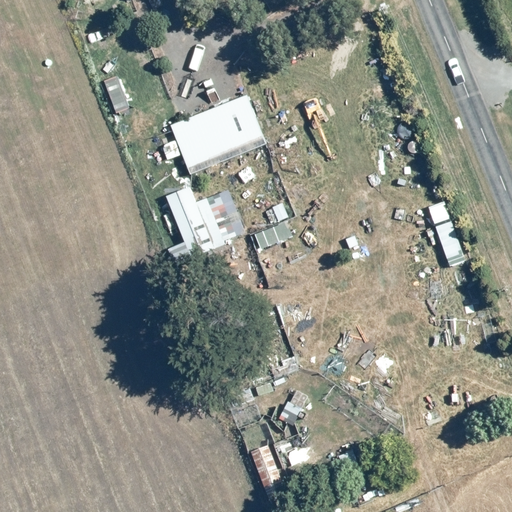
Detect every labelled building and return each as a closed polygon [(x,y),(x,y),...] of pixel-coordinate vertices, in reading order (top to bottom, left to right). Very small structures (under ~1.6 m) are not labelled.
[(252,95),(171,125),(189,174),(270,145),(252,95)] [(166,199),(184,243),(168,249),(175,267),(233,244),(227,228),(220,231),(206,199),(199,202),(194,188),(166,199)] [(284,221),(250,235),(257,252),(291,238),(284,221)] [(311,396),(298,389),(282,420),(295,427),(311,396)] [(274,445),(252,453),(267,499),(289,492),(274,445)]
